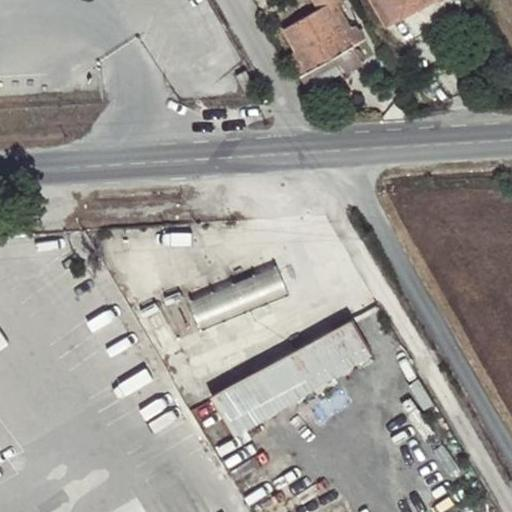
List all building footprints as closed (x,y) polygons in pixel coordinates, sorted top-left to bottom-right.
[(342,0),(314,0),(318,7),(307,13),(332,57),(337,55),(345,69),(364,59),(356,44),(365,37),(356,23),(351,26),(345,16),(340,19),(332,7),(338,3),(343,1),(342,0)] [(409,0),(414,0),(417,7),(429,0),(369,0),(385,26),(404,15),(399,6),(409,0)] [(404,15),(417,7),(414,0),(409,0),(399,6),(404,15)] [(340,19),(345,16),(338,3),(332,7),(340,19)] [(332,57),(307,13),(284,26),(298,49),(292,53),(304,74),(332,57)] [(255,85),(245,68),(237,73),(246,90),(255,85)] [(251,269),(263,297),(285,288),(272,259),(251,269)] [(244,305),(263,297),(251,269),(232,277),(244,305)] [(201,323),(244,305),(232,277),(210,286),(189,295),(201,323)] [(358,320),(215,397),(235,432),(377,354),(358,320)]
